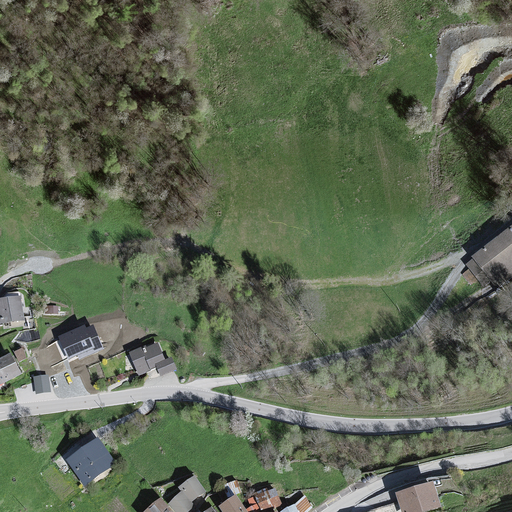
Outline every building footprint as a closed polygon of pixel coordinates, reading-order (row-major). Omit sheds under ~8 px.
[(511,228),(465,265),(487,294),(511,275),(511,228)] [(21,299),(0,302),(0,326),(24,323),(21,299)] [(108,346),(95,314),(59,330),(70,356),(81,352),(83,356),(108,346)] [(160,345),(134,356),(142,375),(158,368),(162,378),(179,371),(174,360),(167,363),(160,345)] [(11,355),(0,360),(0,386),(21,376),(11,355)] [(50,377),(35,379),(36,395),(52,394),(50,377)] [(101,443),(70,465),(87,490),(119,467),(101,443)] [(194,478),(180,488),(191,503),(205,493),(194,478)] [(433,484),(396,496),(400,511),(429,511),(441,509),(433,484)] [(274,487),(243,500),(249,511),(265,511),(282,505),(274,487)] [(181,494),(169,506),(175,511),(190,511),(195,508),(181,494)] [(248,511),(236,494),(219,506),(222,511),(248,511)] [(306,498),(286,511),(309,511),(314,509),(306,498)] [(171,511),(160,500),(147,511),(171,511)]
